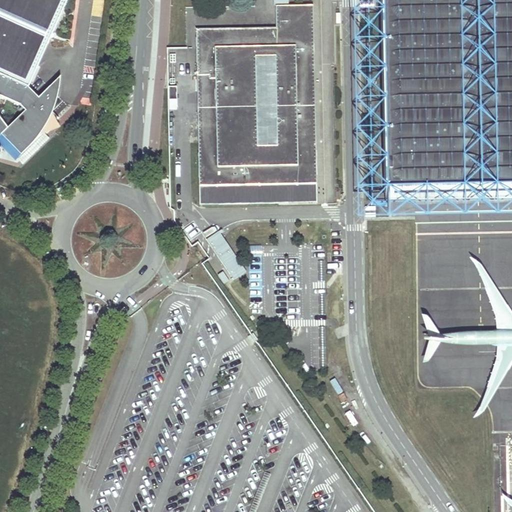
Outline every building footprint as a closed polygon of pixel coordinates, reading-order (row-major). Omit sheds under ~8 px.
[(62,80),(62,74),(40,96),(30,86),(67,0),(0,0),(0,141),(19,159),(61,117),(55,111),(56,108),(57,105),(58,101),(59,96),(60,92),(61,88),(61,84),(62,80)] [(511,0),(381,0),(384,193),(511,198),(511,0)] [(304,142),(303,63),(311,63),(310,2),(272,2),(272,25),(277,25),(277,32),(271,32),(272,38),(252,38),(252,25),(192,26),(193,73),(202,73),(203,124),(194,124),(196,202),(275,200),(274,182),(313,181),(312,142),(304,142)] [(277,32),(277,25),(272,25),(272,2),(272,24),(252,25),(252,38),(272,38),(271,32),(277,32)] [(312,142),(311,63),(303,63),(304,142),(312,142)] [(203,124),(202,73),(193,73),(194,124),(203,124)] [(314,199),(313,181),(274,182),(275,200),(314,199)] [(217,227),(201,236),(214,254),(223,266),(232,279),(245,269),(223,236),(217,227)] [(15,292),(28,292),(28,277),(15,277),(15,292)]
